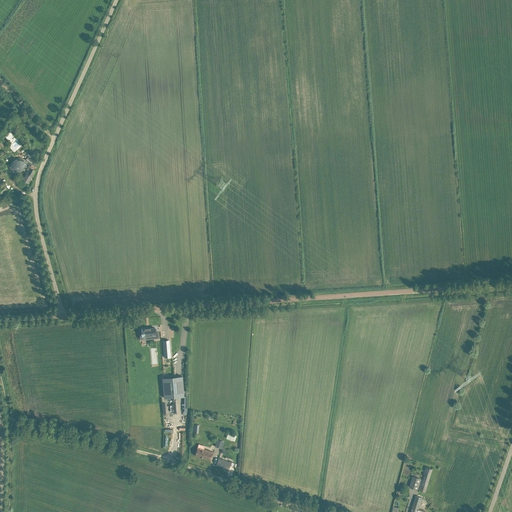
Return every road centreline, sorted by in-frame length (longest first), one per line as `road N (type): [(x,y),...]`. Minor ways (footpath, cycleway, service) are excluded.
road 1 (unclassified): [(61,315),(511,283)]
road 2 (unclassified): [(61,315),(36,187),(116,0)]
road 3 (track): [(0,378),(10,419),(187,465)]
road 4 (unclassified): [(323,511),(187,465)]
